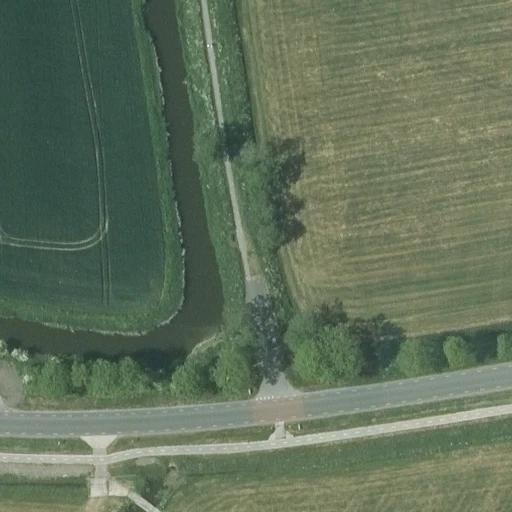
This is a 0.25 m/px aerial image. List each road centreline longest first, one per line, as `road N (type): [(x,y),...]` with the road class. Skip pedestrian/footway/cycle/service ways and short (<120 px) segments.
road 1 (tertiary): [(511,376),(193,419),(0,425)]
road 2 (track): [(215,0),(242,230),(257,274),(252,286)]
